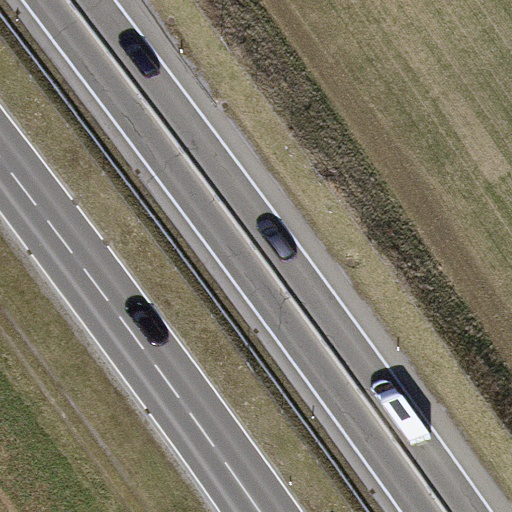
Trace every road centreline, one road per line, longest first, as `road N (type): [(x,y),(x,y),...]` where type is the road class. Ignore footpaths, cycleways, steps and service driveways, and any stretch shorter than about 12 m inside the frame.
road 1 (trunk): [(473,511),(96,0)]
road 2 (trunk): [(47,0),(424,511)]
road 3 (primary): [(252,511),(0,166)]
road 4 (track): [(136,511),(0,321)]
